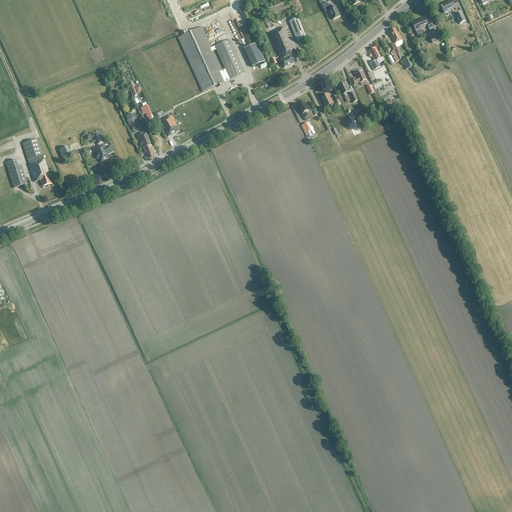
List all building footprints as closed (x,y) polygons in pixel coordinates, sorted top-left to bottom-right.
[(212,0),(192,9),(195,16),(222,5),(220,0),(212,0)] [(510,9),(505,0),(501,0),(499,1),(504,12),(510,9)] [(451,1),(441,6),(444,14),(455,8),(456,10),(460,8),(456,1),(453,3),(451,1)] [(326,4),(322,6),(325,13),(328,11),(333,21),(341,17),(336,7),(335,7),(333,8),(331,5),(327,7),(326,4)] [(455,16),(458,21),(459,25),(466,22),(462,13),(455,16)] [(289,22),(297,42),(306,38),(298,18),(289,22)] [(427,24),(424,19),(412,24),(416,32),(428,26),(429,30),(433,28),(431,22),(427,24)] [(203,92),(230,80),(245,73),(230,40),(212,48),(202,27),(178,38),(188,59),(203,92)] [(279,29),(269,34),(279,57),(280,57),(281,60),(281,61),(284,68),(294,64),(291,56),(296,54),(284,28),(280,30),(279,29)] [(395,29),(390,32),(392,37),(391,38),(395,45),(403,41),(399,33),(398,34),(398,33),(397,33),(395,29)] [(439,31),(443,39),(448,36),(446,31),(444,32),(442,29),(439,31)] [(442,40),(440,35),(439,35),(430,39),(433,44),(442,40)] [(393,49),(393,51),(391,52),(396,62),(405,58),(402,53),(401,54),(397,46),(393,49)] [(375,49),(374,48),(369,51),(374,62),(370,64),(374,71),(380,68),(377,61),(381,58),(376,48),(375,49)] [(244,56),(246,62),(255,59),(252,53),(244,56)] [(407,70),(414,66),(410,57),(402,61),(407,70)] [(354,79),(350,80),(353,87),(357,85),(357,84),(360,82),(360,83),(362,86),(367,84),(366,80),(362,72),(356,75),(358,79),(355,80),(354,79)] [(367,74),(370,82),(371,81),(372,84),(376,82),(375,80),(375,79),(372,72),(367,74)] [(345,83),(339,86),(343,95),(344,95),(345,98),(349,96),(353,103),(358,101),(355,93),(350,95),(349,92),(345,83)] [(376,95),(372,85),(366,88),(369,95),(374,93),(375,95),(376,95)] [(328,94),(321,98),(325,106),(326,108),(330,106),(333,104),(335,103),(332,99),(331,100),(328,94)] [(337,97),(332,99),(335,103),(336,106),(341,104),(337,97)] [(147,106),(146,103),(142,104),(143,107),(140,108),(143,115),(145,114),(148,121),(149,120),(149,121),(153,120),(152,119),(154,118),(148,105),(147,106)] [(309,111),(305,104),(298,108),(304,119),(306,122),(310,119),(306,113),(309,111)] [(159,123),(167,138),(180,131),(171,116),(159,123)] [(311,127),(309,127),(307,123),(301,126),(306,136),(308,135),(309,137),(315,134),(313,130),(313,128),(312,127),(311,127)] [(102,142),(103,142),(99,134),(97,130),(92,133),(97,145),(98,145),(99,146),(103,145),(102,142)] [(149,157),(149,158),(154,156),(150,148),(152,148),(145,132),(136,135),(142,148),(143,148),(147,157),(149,157)] [(44,159),(43,159),(37,139),(22,143),(29,164),(34,182),(40,181),(42,187),(52,184),(44,159)] [(103,144),(103,145),(99,146),(94,148),(97,155),(96,155),(95,156),(95,158),(96,159),(97,160),(98,160),(99,159),(101,163),(109,159),(108,155),(113,152),(110,146),(105,148),(103,144)] [(71,155),(67,147),(58,150),(62,159),(71,155)] [(14,188),(27,184),(21,166),(18,167),(16,160),(6,163),(14,188)]
